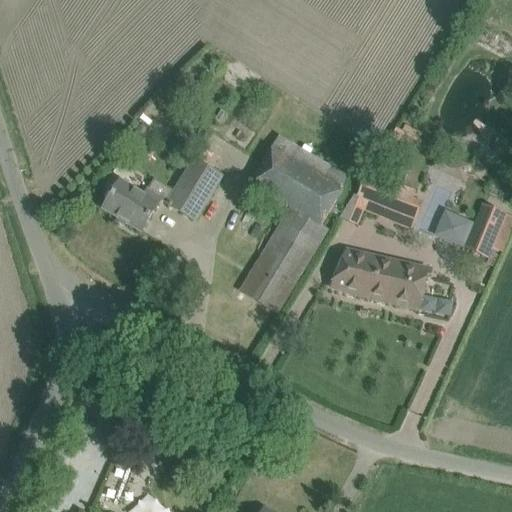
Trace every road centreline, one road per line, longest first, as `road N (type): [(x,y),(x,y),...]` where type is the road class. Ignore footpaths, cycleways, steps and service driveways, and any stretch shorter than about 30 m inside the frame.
road 1 (unclassified): [(511,475),(357,435),(127,319),(71,301)]
road 2 (unclassified): [(4,511),(67,356),(71,301)]
road 3 (unclassified): [(71,301),(40,256),(0,139)]
